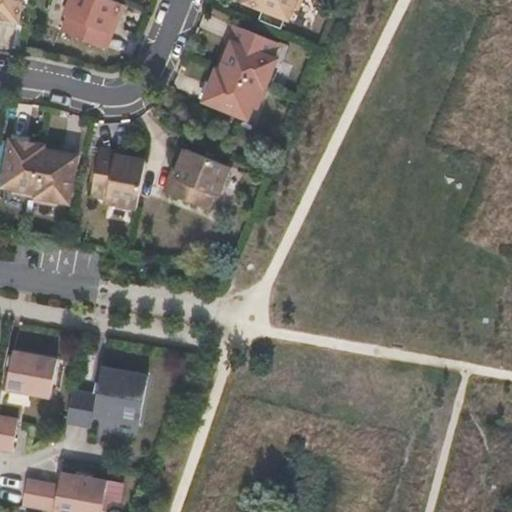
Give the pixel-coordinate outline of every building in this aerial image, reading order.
[(0,0),(0,18),(18,22),(22,0),(0,0)] [(109,32),(121,4),(111,0),(69,0),(64,15),(68,16),(62,31),(101,46),(106,31),(109,32)] [(297,11),(301,0),(243,0),(243,1),(288,20),(293,9),(297,11)] [(272,58),(278,43),(240,28),(234,41),(231,41),(220,71),(265,88),(276,60),(272,58)] [(257,109),(265,88),(220,71),(216,69),(203,102),(248,119),(252,108),(257,109)] [(34,198),(43,150),(44,145),(10,140),(1,187),(13,188),(12,194),(34,198)] [(218,196),(230,168),(184,149),(173,179),(176,180),(170,195),(207,210),(213,194),(218,196)] [(69,203),(77,156),(43,150),(34,198),(34,202),(56,206),(57,201),(69,203)] [(137,208),(146,161),(115,155),(114,158),(98,155),(91,196),(106,198),(106,202),(137,208)] [(51,397),(58,360),(14,352),(8,389),(51,397)] [(139,425),(148,377),(102,369),(97,396),(72,393),(66,423),(91,428),(93,416),(139,425)] [(0,449),(12,452),(18,420),(0,416),(0,449)] [(101,511),(107,482),(61,474),(59,486),(27,480),(23,505),(55,511),(54,511),(101,511)]
